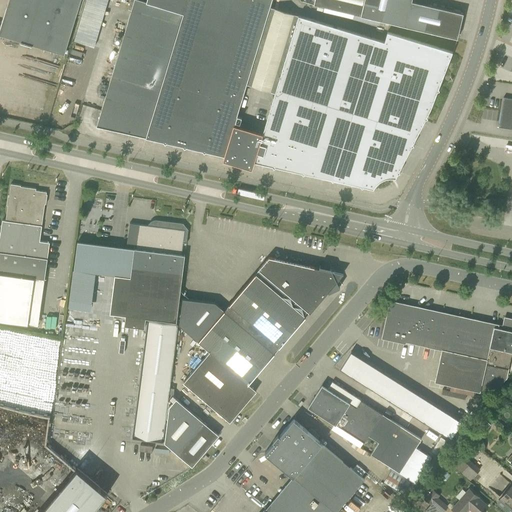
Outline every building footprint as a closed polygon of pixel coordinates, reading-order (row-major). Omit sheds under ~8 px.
[(9,0),(0,30),(0,34),(64,54),(80,0),(9,0)] [(146,0),(146,2),(140,0),(130,0),(128,9),(131,10),(97,126),(146,137),(225,155),(261,36),(271,0),(146,0)] [(316,0),(316,5),(360,16),(364,0),(316,0)] [(364,0),(360,16),(457,38),(463,13),(412,1),(411,0),(364,0)] [(388,177),(391,177),(393,177),(395,178),(398,173),(400,172),(399,170),(411,146),(413,145),(413,143),(425,119),(427,118),(427,116),(430,108),(437,91),(439,90),(438,88),(452,51),(387,32),(384,42),(300,16),(254,162),(272,166),(273,168),(275,166),(302,172),(303,174),(305,173),(331,179),(332,181),(334,180),(360,186),(362,187),(363,186),(373,188),(374,187),(374,186),(375,185),(376,184),(377,183),(378,181),(381,180),(382,179),(383,179),(384,178),(386,178),(387,177),(388,177)] [(498,127),(511,129),(511,98),(503,98),(498,127)] [(36,190),(36,188),(21,186),(21,185),(11,184),(9,196),(8,195),(7,205),(8,205),(6,220),(2,220),(0,235),(0,297),(2,297),(5,274),(45,279),(47,259),(50,242),(40,241),(45,204),(46,204),(47,194),(46,194),(47,192),(36,190)] [(130,222),(126,246),(136,248),(136,249),(134,249),(131,277),(119,275),(114,314),(125,315),(124,325),(144,327),(145,318),(177,322),(185,256),(182,255),(183,241),(185,241),(187,229),(182,224),(158,220),(157,226),(130,222)] [(269,257),(258,270),(308,313),(343,272),(269,257)] [(198,341),(210,351),(248,384),(308,313),(258,270),(198,341)] [(511,330),(390,303),(383,337),(442,350),(434,382),(492,394),(507,378),(511,352),(511,330)] [(147,320),(132,437),(163,441),(178,324),(147,320)] [(248,384),(210,351),(183,382),(230,421),(238,412),(249,399),(256,390),(248,384)] [(340,369),(451,439),(462,422),(351,352),(340,369)] [(411,433),(361,400),(332,381),(328,388),(322,385),(308,406),(335,424),(331,429),(359,448),(363,442),(364,443),(368,435),(378,442),(371,454),(399,471),(421,439),(411,433)] [(169,406),(164,442),(192,466),(210,445),(219,435),(176,398),(169,406)] [(45,449),(53,417),(0,404),(0,456),(12,455),(30,459),(34,441),(20,443),(19,428),(29,427),(45,449)] [(361,476),(353,469),(317,438),(308,430),(293,418),(264,453),(293,477),(299,482),(274,511),(267,511),(265,510),(265,509),(262,511),(336,511),(364,478),(361,476)] [(140,451),(152,452),(153,445),(141,444),(140,451)] [(431,457),(415,447),(399,472),(415,482),(431,457)] [(451,465),(470,481),(480,469),(461,454),(451,465)] [(410,481),(391,470),(384,483),(402,494),(410,481)] [(90,511),(105,494),(77,471),(43,511),(90,511)] [(511,484),(500,498),(511,508),(511,484)] [(426,510),(428,511),(439,511),(440,511),(441,511),(443,511),(448,506),(438,498),(440,495),(432,488),(423,498),(431,504),(426,510)] [(478,497),(469,489),(452,509),(455,511),(465,511),(469,508),(473,511),(482,511),(488,506),(478,497)]
